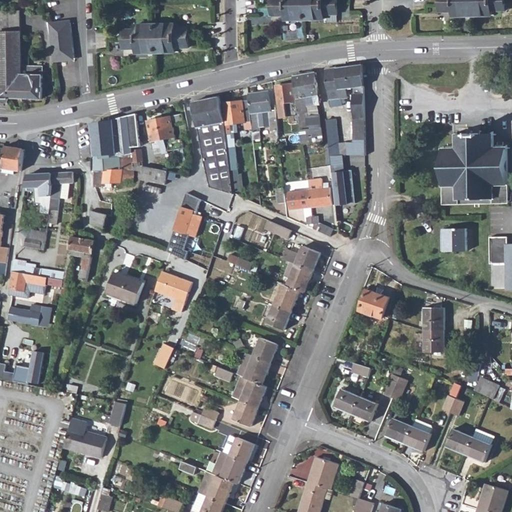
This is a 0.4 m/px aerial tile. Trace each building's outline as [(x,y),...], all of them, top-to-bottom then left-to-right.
[(504,1),(472,2),(472,16),(491,16),(491,11),(504,11),(504,1)] [(472,2),(439,2),(439,12),(453,12),(453,17),(472,16),(472,2)] [(305,5),(272,6),(272,16),(286,16),(287,20),(305,20),(305,5)] [(337,5),(305,5),(305,20),(324,19),(324,15),(337,15),(337,5)] [(63,20),(49,22),(54,62),(67,60),(67,58),(74,57),(70,22),(63,23),(63,20)] [(0,98),(43,99),(42,67),(31,67),(31,57),(34,57),(34,52),(31,52),(31,55),(22,55),(22,32),(22,24),(0,24),(0,98)] [(123,29),(123,39),(155,39),(155,24),(136,24),(136,29),(123,29)] [(174,24),(155,24),(155,39),(187,38),(187,28),(174,28),(174,24)] [(31,32),(22,32),(22,55),(31,55),(31,52),(31,44),(30,33),(31,32)] [(187,38),(155,39),(156,53),(175,53),(175,48),(188,48),(187,38)] [(155,39),(123,39),(123,49),(137,49),(137,53),(156,53),(155,39)] [(364,65),(337,68),(340,88),(348,88),(354,87),(365,87),(364,66),(364,65)] [(337,68),(326,70),(330,100),(338,99),(339,105),(343,105),(342,100),(340,88),(337,68)] [(316,72),(294,76),(299,116),(308,115),(306,105),(305,97),(314,96),(315,104),(320,103),(316,72)] [(293,85),(276,86),(278,104),(290,103),(291,113),(297,113),(293,85)] [(348,88),(340,88),(342,100),(346,100),(346,98),(348,97),(348,88)] [(270,91),(249,93),(249,101),(252,122),(253,132),(260,131),(260,128),(258,113),(271,111),(272,110),(270,91)] [(355,93),(353,93),(355,141),(355,155),(367,155),(365,93),(355,93)] [(305,97),(306,105),(315,104),(314,96),(305,97)] [(220,97),(193,102),(210,187),(234,195),(231,169),(226,125),(225,125),(220,97)] [(249,101),(224,103),(226,125),(231,169),(238,169),(235,133),(239,131),(238,123),(252,122),(249,101)] [(258,113),(260,128),(271,127),(270,114),(276,114),(276,110),(272,110),(271,111),(258,113)] [(113,119),(113,121),(116,158),(132,152),(132,148),(141,147),(137,114),(113,119)] [(183,114),(174,116),(176,125),(185,123),(183,114)] [(276,114),(270,114),(271,127),(271,132),(278,131),(276,114)] [(308,115),(299,116),(301,130),(310,129),(308,115)] [(175,132),(172,116),(148,121),(152,142),(176,138),(175,132)] [(337,119),(327,120),(330,149),(340,147),(337,119)] [(92,160),(92,171),(95,171),(134,170),(142,171),(147,167),(147,164),(143,164),(134,164),(133,152),(132,152),(116,158),(113,121),(92,125),(95,154),(93,158),(92,160)] [(310,129),(301,130),(303,144),(323,141),(321,127),(310,129)] [(445,148),(443,148),(443,150),(444,184),(444,186),(444,204),(509,203),(509,184),(508,183),(508,149),(508,147),(506,147),(494,148),(494,135),(494,134),(492,134),(480,134),(480,132),(482,131),(482,130),(468,130),(468,132),(470,132),(470,134),(458,134),(456,134),(456,136),(457,148),(445,148)] [(6,149),(1,171),(14,173),(15,170),(22,171),(25,150),(6,147),(6,148),(6,149)] [(133,150),(133,152),(134,164),(143,164),(141,149),(133,150)] [(337,156),(332,156),(333,170),(337,205),(336,205),(338,227),(345,226),(343,204),(353,202),(352,189),(350,189),(347,190),(347,186),(344,156),(341,156),(337,156)] [(142,171),(141,180),(166,185),(167,182),(168,171),(147,167),(142,171)] [(134,170),(95,171),(95,187),(104,187),(104,183),(134,182),(134,170)] [(168,171),(167,182),(176,184),(178,173),(168,171)] [(50,207),(49,222),(57,223),(60,198),(68,199),(70,183),(74,183),(74,173),(74,172),(53,173),(50,207)] [(29,174),(26,190),(29,190),(29,187),(42,187),(42,196),(41,207),(50,207),(53,173),(29,174)] [(325,188),(324,183),(324,177),(310,179),(311,190),(289,192),(291,210),(333,205),(331,187),(325,188)] [(285,201),(284,187),(277,188),(278,201),(285,201)] [(183,205),(172,239),(185,243),(188,234),(187,234),(194,211),(193,210),(195,205),(184,201),(183,205)] [(109,215),(91,211),(92,224),(105,228),(109,215)] [(318,216),(307,217),(308,224),(310,224),(310,227),(314,226),(314,228),(331,236),(334,229),(319,222),(318,216)] [(293,232),(278,225),(275,232),(290,239),(293,232)] [(467,251),(466,228),(444,229),(445,251),(467,251)] [(27,237),(26,245),(40,248),(42,240),(27,237)] [(72,237),(70,250),(86,252),(85,257),(84,257),(80,278),(84,279),(84,282),(87,283),(95,242),(72,237)] [(511,246),(507,247),(507,244),(507,237),(489,237),(489,264),(493,264),(507,264),(507,288),(507,290),(511,289),(511,246)] [(304,247),(297,265),(315,272),(322,254),(304,247)] [(63,281),(63,283),(69,284),(74,255),(69,255),(68,254),(65,273),(63,281)] [(230,254),(227,262),(250,271),(253,264),(230,254)] [(14,259),(12,271),(63,281),(65,273),(36,268),(36,264),(27,263),(27,261),(14,259)] [(291,263),(287,272),(293,274),(291,279),(288,287),(301,292),(306,294),(315,272),(297,265),(291,263)] [(507,264),(493,264),(493,265),(506,265),(506,287),(507,288),(507,264)] [(12,271),(9,295),(29,298),(31,286),(27,285),(27,283),(46,287),(47,285),(62,287),(63,283),(63,281),(12,271)] [(114,272),(106,293),(137,303),(144,282),(114,272)] [(161,272),(154,291),(175,299),(172,309),(181,312),(192,282),(161,272)] [(283,285),(275,306),(292,313),(301,292),(288,287),(283,285)] [(368,289),(360,311),(383,319),(390,297),(368,289)] [(12,308),(10,320),(40,325),(39,326),(48,328),(51,308),(32,305),(31,311),(12,308)] [(292,313),(275,306),(268,324),(285,331),(292,313)] [(424,308),(425,330),(445,331),(445,308),(424,308)] [(445,331),(425,330),(425,353),(446,352),(445,331)] [(262,338),(254,357),(272,364),(279,345),(262,338)] [(166,370),(175,350),(165,345),(156,366),(166,370)] [(0,378),(29,384),(29,382),(40,384),(45,353),(35,351),(32,367),(18,365),(17,373),(7,371),(8,364),(0,362),(0,378)] [(246,353),(242,364),(250,367),(254,357),(246,353)] [(242,364),(238,375),(243,377),(250,380),(263,386),(272,364),(254,357),(250,367),(242,364)] [(356,363),(353,372),(370,377),(374,368),(356,363)] [(234,374),(220,368),(217,375),(231,380),(234,374)] [(387,395),(395,398),(402,378),(395,375),(387,395)] [(243,377),(238,388),(246,391),(250,380),(243,377)] [(402,378),(395,398),(402,401),(410,381),(402,378)] [(483,378),(477,392),(489,398),(496,401),(502,387),(483,378)] [(238,388),(234,398),(243,402),(260,409),(268,388),(263,386),(250,380),(246,391),(238,388)] [(456,382),(452,393),(459,396),(463,384),(456,382)] [(338,408),(354,414),(362,397),(345,391),(338,408)] [(444,410),(452,413),(457,399),(450,396),(444,410)] [(362,397),(354,414),(375,423),(381,405),(362,397)] [(457,399),(452,413),(460,417),(465,403),(457,399)] [(260,409),(243,402),(235,420),(252,427),(260,409)] [(120,403),(114,424),(124,427),(131,405),(120,403)] [(205,408),(203,415),(217,421),(220,414),(205,408)] [(217,421),(203,415),(200,423),(214,429),(217,421)] [(70,428),(64,448),(104,459),(109,439),(88,433),(90,426),(88,423),(73,419),(70,428)] [(388,436),(407,444),(414,427),(395,419),(388,436)] [(415,425),(435,430),(437,424),(416,419),(415,425)] [(414,427),(407,444),(427,451),(434,434),(414,427)] [(448,447),(467,454),(474,437),(455,429),(448,447)] [(477,429),(474,437),(493,444),(496,437),(477,429)] [(231,436),(225,453),(231,456),(238,439),(231,436)] [(474,437),(467,454),(487,462),(493,445),(493,444),(474,437)] [(238,439),(231,456),(249,463),(257,445),(238,438),(238,439)] [(223,453),(220,463),(227,466),(231,456),(225,453),(223,453)] [(220,463),(215,474),(218,475),(235,482),(241,484),(249,463),(231,456),(227,466),(220,463)] [(317,457),(309,483),(329,489),(332,490),(341,464),(317,457)] [(181,467),(195,474),(198,466),(184,460),(181,467)] [(213,487),(209,497),(227,504),(235,482),(218,475),(215,474),(209,471),(204,483),(213,487)] [(61,476),(58,486),(85,495),(88,486),(61,476)] [(365,487),(368,488),(370,482),(358,478),(353,494),(361,497),(365,487)] [(213,487),(204,483),(200,493),(209,497),(213,487)] [(309,483),(300,511),(322,511),(329,489),(309,483)] [(488,485),(480,510),(485,511),(504,511),(511,492),(488,485)] [(104,494),(100,510),(107,511),(110,511),(115,498),(104,494)] [(223,511),(227,504),(209,497),(203,511),(223,511)] [(360,498),(354,511),(370,511),(374,502),(361,497),(360,498)] [(389,502),(385,511),(404,511),(406,508),(389,502)] [(172,503),(169,510),(173,511),(184,511),(185,509),(172,503)]
